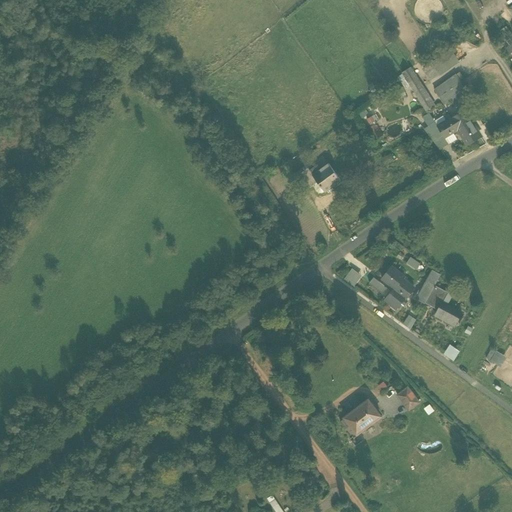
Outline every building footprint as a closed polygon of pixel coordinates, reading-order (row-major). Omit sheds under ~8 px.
[(511,34),(506,26),(493,36),(507,56),(508,56),(511,52),(511,34)] [(421,69),(429,81),(457,63),(449,51),(421,69)] [(433,108),(419,84),(420,83),(410,68),(403,73),(427,112),(433,108)] [(456,75),(435,90),(445,104),(456,97),(466,90),(456,75)] [(466,90),(456,97),(462,107),(473,100),(466,90)] [(437,127),(443,136),(444,138),(453,132),(457,130),(457,129),(470,121),(464,111),(446,122),(438,126),(437,127)] [(368,119),(372,126),(383,119),(379,112),(368,119)] [(435,123),(434,121),(430,114),(423,118),(428,127),(429,127),(435,123)] [(438,126),(446,122),(443,116),(434,121),(435,123),(437,127),(438,126)] [(480,137),(470,121),(457,129),(457,130),(467,145),(480,137)] [(443,136),(437,127),(435,123),(429,127),(437,139),(443,136)] [(437,139),(429,127),(428,127),(425,129),(440,149),(448,145),(444,138),(443,136),(437,139)] [(457,139),(453,132),(444,138),(448,145),(457,139)] [(313,175),(307,168),(305,166),(295,173),(307,190),(317,182),(312,176),(313,175)] [(340,181),(333,170),(324,176),(319,170),(313,175),(312,176),(317,182),(324,192),(340,181)] [(428,214),(426,216),(426,217),(402,234),(408,244),(412,241),(409,236),(435,219),(432,214),(429,216),(428,214)] [(420,264),(411,258),(407,263),(416,269),(420,264)] [(404,276),(394,268),(389,275),(387,273),(382,280),(387,283),(388,282),(395,287),(402,279),(404,276)] [(361,276),(352,269),(345,279),(354,286),(361,276)] [(432,272),(427,281),(435,285),(440,276),(432,272)] [(387,289),(374,278),(369,283),(383,294),(387,289)] [(402,279),(395,287),(407,296),(408,296),(414,288),(402,279)] [(427,281),(417,298),(425,303),(431,293),(435,286),(435,285),(427,281)] [(443,303),(448,293),(435,286),(431,293),(437,297),(431,306),(438,310),(442,302),(443,303)] [(407,296),(395,287),(384,300),(396,310),(402,303),(404,305),(407,302),(405,300),(407,296)] [(431,293),(425,303),(431,306),(437,297),(431,293)] [(448,293),(443,303),(447,305),(452,295),(448,293)] [(443,303),(442,302),(438,310),(435,315),(455,326),(462,313),(447,305),(443,303)] [(415,321),(409,317),(404,324),(410,330),(415,321)] [(442,353),(453,361),(460,351),(449,343),(442,353)] [(506,358),(491,349),(485,359),(500,368),(506,358)] [(419,403),(408,387),(397,395),(409,410),(419,403)] [(368,400),(344,418),(345,418),(340,422),(345,429),(350,425),(357,434),(381,416),(368,400)]
